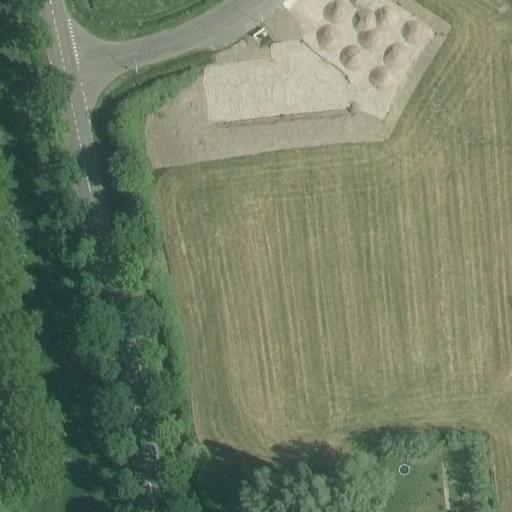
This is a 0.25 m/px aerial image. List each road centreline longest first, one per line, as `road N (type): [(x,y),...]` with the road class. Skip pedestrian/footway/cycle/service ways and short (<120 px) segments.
road 1 (tertiary): [(152,511),(64,72)]
road 2 (unclassified): [(64,72),(182,41),(247,0)]
